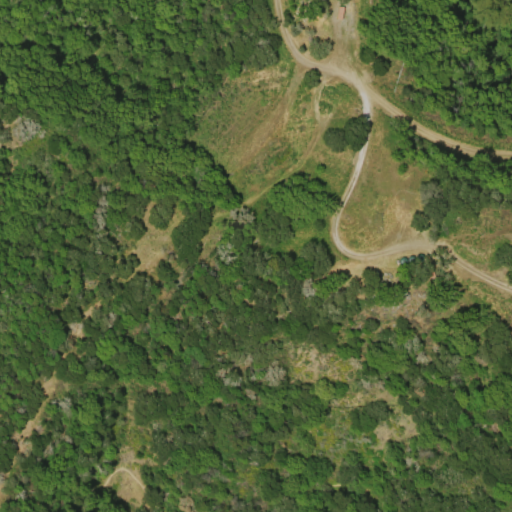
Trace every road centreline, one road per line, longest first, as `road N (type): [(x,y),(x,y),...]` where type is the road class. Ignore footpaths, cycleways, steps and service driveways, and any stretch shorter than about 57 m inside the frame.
road 1 (track): [(270,0),(273,22),(298,58),(364,92),(365,134),(333,231),(337,247),(349,257),(378,257),(428,246),(511,288)]
road 2 (track): [(364,92),(445,143),(511,154)]
